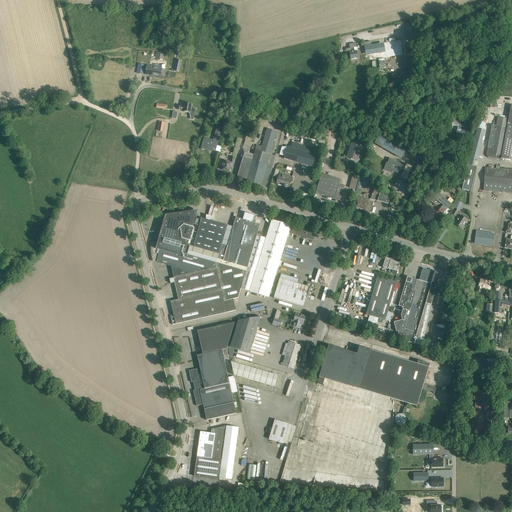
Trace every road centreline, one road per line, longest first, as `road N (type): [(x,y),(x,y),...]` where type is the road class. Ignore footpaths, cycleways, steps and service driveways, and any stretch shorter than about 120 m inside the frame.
road 1 (unclassified): [(151,511),(185,429),(133,220),(139,200)]
road 2 (residential): [(455,437),(465,258)]
road 3 (unclassified): [(300,390),(351,225)]
road 4 (unknown): [(465,258),(498,97)]
road 5 (track): [(0,115),(83,103),(131,124)]
road 6 (unclassified): [(139,200),(213,189),(265,201)]
